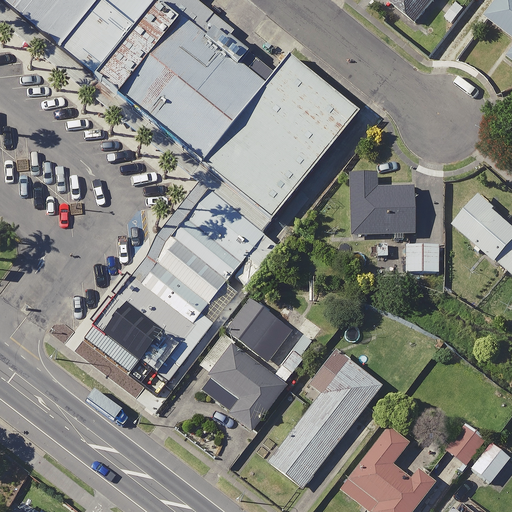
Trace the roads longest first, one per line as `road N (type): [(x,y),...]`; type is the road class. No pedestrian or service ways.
road 1 (primary): [(0,363),(193,511)]
road 2 (residential): [(499,145),(314,0)]
